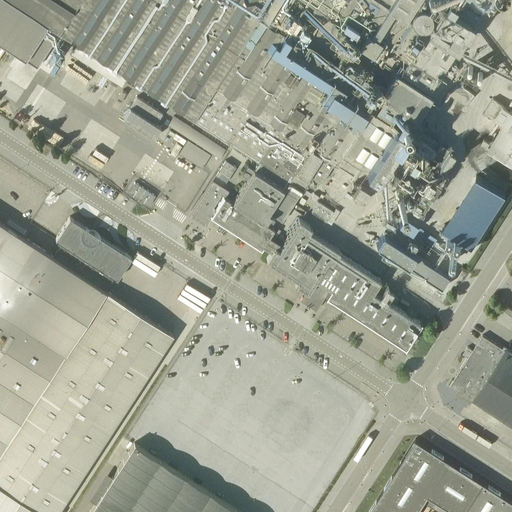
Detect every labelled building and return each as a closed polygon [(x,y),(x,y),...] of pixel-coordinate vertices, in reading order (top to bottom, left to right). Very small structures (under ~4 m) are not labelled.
[(47,24),(63,35),(84,0),(0,0),(44,29),(47,24)] [(378,94),(274,27),(254,14),(232,0),(84,0),(63,35),(76,42),(73,47),(81,53),(79,57),(96,68),(98,64),(123,80),(126,75),(196,121),(216,89),(333,162),(370,106),(378,94)] [(232,0),(254,14),(262,0),(232,0)] [(262,0),(254,14),(274,27),(291,0),(304,0),(311,4),(314,0),(262,0)] [(425,30),(404,17),(377,0),(314,0),(311,4),(340,23),(346,15),(366,28),(381,38),(409,56),(399,70),(428,89),(428,90),(431,92),(436,95),(439,90),(440,90),(446,81),(438,76),(473,22),(443,3),(425,30)] [(377,0),(404,17),(415,0),(426,7),(430,0),(377,0)] [(442,0),(442,2),(443,3),(473,22),(479,12),(482,13),(490,0),(489,0),(442,0)] [(392,69),(399,58),(382,47),(376,58),(392,69)] [(263,246),(271,252),(278,241),(275,239),(271,236),(270,235),(274,228),(263,220),(268,212),(274,215),(282,220),(311,175),(321,181),(333,162),(216,89),(196,121),(259,161),(253,169),(248,165),(242,174),(248,177),(232,201),(225,196),(224,196),(211,216),(212,217),(261,248),(263,246)] [(162,113),(137,97),(123,119),(154,138),(161,127),(155,124),(162,113)] [(505,123),(488,149),(507,161),(511,164),(511,110),(504,105),(496,118),(505,123)] [(388,117),(370,106),(333,162),(363,181),(370,169),(392,183),(395,178),(410,187),(415,179),(417,180),(423,170),(422,169),(428,160),(413,150),(420,139),(415,135),(420,128),(422,125),(410,117),(410,118),(408,117),(402,127),(395,122),(388,117)] [(370,191),(360,184),(352,180),(345,190),(363,202),(370,191)] [(149,206),(156,195),(135,181),(128,192),(149,206)] [(205,220),(223,192),(213,185),(194,213),(205,220)] [(406,192),(398,204),(406,210),(416,209),(420,202),(406,192)] [(432,246),(438,238),(404,214),(399,222),(432,246)] [(0,511),(56,511),(173,334),(105,289),(114,276),(117,278),(131,256),(70,216),(55,238),(62,243),(55,253),(56,254),(54,257),(0,221),(0,511)] [(282,243),(278,241),(271,252),(266,259),(297,279),(294,283),(306,290),(308,291),(315,295),(313,298),(317,301),(318,302),(322,296),(321,295),(323,293),(326,294),(404,345),(404,346),(405,346),(411,336),(414,338),(417,332),(415,331),(421,321),(420,320),(420,321),(373,290),(381,278),(380,278),(340,252),(339,251),(340,250),(310,230),(312,226),(299,217),(287,235),(284,240),(282,243)] [(443,287),(451,276),(383,232),(376,243),(443,287)] [(511,353),(483,335),(450,385),(511,425),(511,353)] [(511,511),(511,499),(416,438),(383,489),(368,511),(417,511),(418,511),(425,500),(434,507),(438,501),(455,511),(511,511)] [(241,511),(134,442),(88,511),(241,511)] [(102,471),(85,497),(90,500),(107,475),(102,471)]
